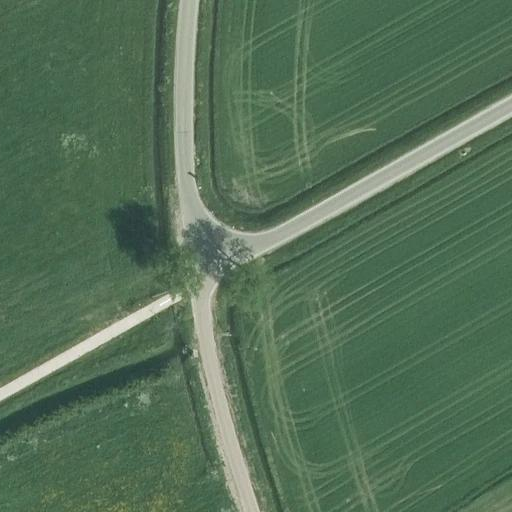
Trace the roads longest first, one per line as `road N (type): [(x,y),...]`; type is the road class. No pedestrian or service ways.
road 1 (unclassified): [(197,283),(511,105)]
road 2 (unclassified): [(197,283),(184,129),(194,0)]
road 3 (unclassified): [(253,511),(221,423),(197,283)]
